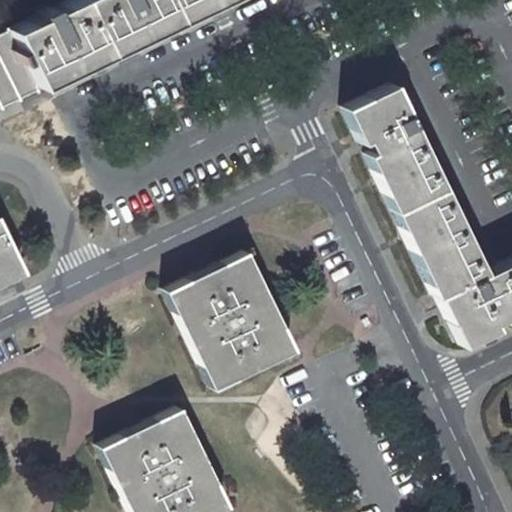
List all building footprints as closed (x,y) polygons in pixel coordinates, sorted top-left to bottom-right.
[(33,84),(207,0),(60,0),(49,6),(47,2),(32,9),(34,13),(6,26),(7,28),(0,31),(0,104),(35,88),(33,84)] [(511,252),(478,269),(386,82),(337,105),(354,139),(359,137),(364,149),(360,151),(429,293),(430,292),(454,342),(489,325),(486,318),(496,313),(500,319),(511,313),(511,252)] [(0,232),(0,278),(18,270),(0,232)] [(286,346),(240,248),(159,286),(205,384),(286,346)] [(200,511),(221,502),(173,405),(93,444),(125,511),(200,511)]
